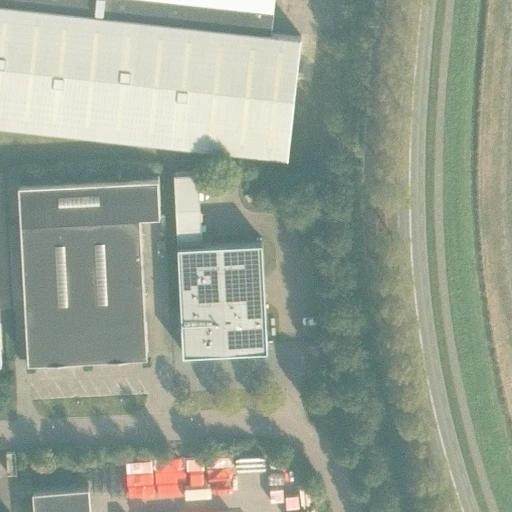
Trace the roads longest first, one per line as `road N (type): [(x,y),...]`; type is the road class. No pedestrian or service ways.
road 1 (primary): [(462,511),(420,329),(411,243),(422,0)]
road 2 (unclassified): [(0,436),(289,429),(319,452),(348,511)]
